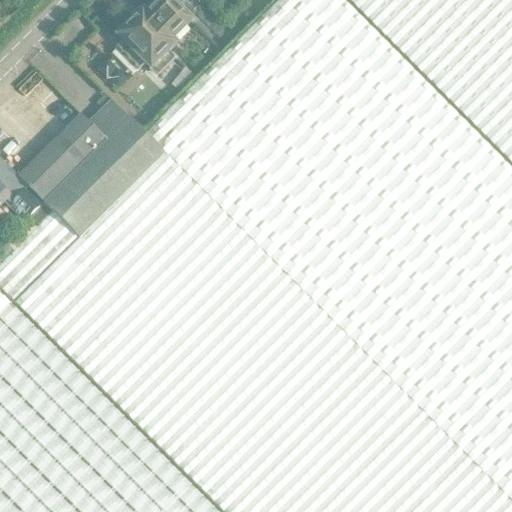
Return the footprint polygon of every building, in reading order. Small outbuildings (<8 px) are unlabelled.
[(26,226),(0,252),(0,292),(220,511),(511,511),(511,175),(337,0),(283,0),(151,128),(143,136),(109,102),(86,125),(79,118),(18,179),(17,180),(26,189),(12,203),(9,201),(5,205),(26,226)] [(189,23),(166,0),(161,0),(144,17),(141,14),(117,37),(122,43),(114,51),(135,73),(144,64),(149,70),(150,69),(157,76),(173,60),(166,53),(173,46),(170,42),(189,23)] [(511,0),(344,0),(511,167),(511,0)] [(195,82),(186,72),(170,87),(179,97),(195,82)] [(0,203),(6,197),(8,198),(9,197),(11,199),(9,201),(12,203),(26,189),(17,180),(18,179),(6,167),(5,168),(0,162),(0,203)] [(212,511),(7,306),(0,312),(0,511),(212,511)]
